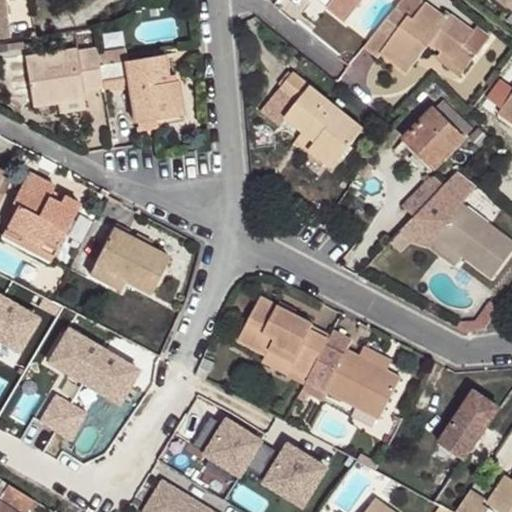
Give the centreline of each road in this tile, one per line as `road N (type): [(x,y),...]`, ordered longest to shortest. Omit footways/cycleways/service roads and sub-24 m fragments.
road 1 (residential): [(237,237),(453,348),(511,342)]
road 2 (residential): [(0,116),(237,237)]
road 3 (residential): [(215,0),(237,237)]
road 4 (residential): [(237,237),(183,362)]
